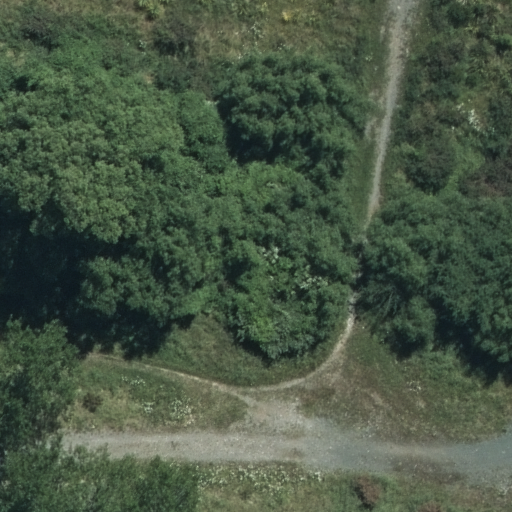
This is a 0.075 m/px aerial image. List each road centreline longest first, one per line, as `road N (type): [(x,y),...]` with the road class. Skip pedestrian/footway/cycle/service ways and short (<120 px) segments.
road 1 (track): [(0,457),(159,440),(286,460),(455,469),(511,455)]
road 2 (track): [(286,460),(346,294),(393,0)]
